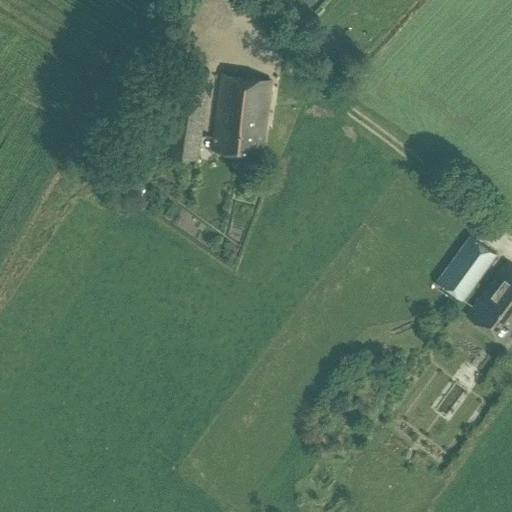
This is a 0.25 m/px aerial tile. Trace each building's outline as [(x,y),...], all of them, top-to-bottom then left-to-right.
[(158,116),(156,137),(166,138),(164,155),(198,159),(210,73),(176,68),(169,117),(158,116)] [(221,75),(212,148),(262,155),(271,81),(221,75)] [(132,145),(113,180),(130,189),(149,154),(132,145)] [(240,172),(237,190),(252,193),(256,176),(240,172)] [(470,235),(436,281),(463,302),(497,255),(470,235)] [(511,266),(504,261),(466,314),(506,343),(511,334),(511,266)]
